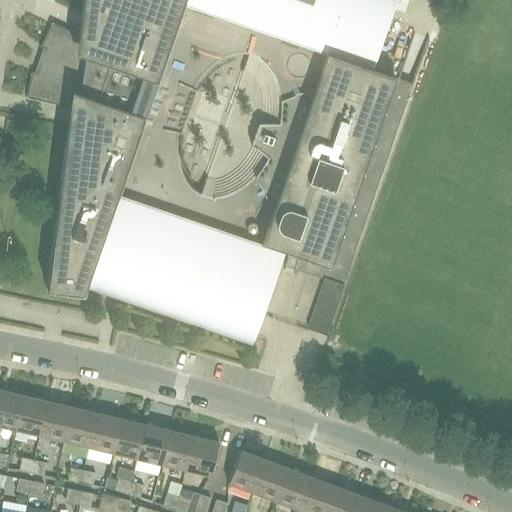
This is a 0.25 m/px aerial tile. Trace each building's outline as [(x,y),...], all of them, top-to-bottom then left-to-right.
[(394,77),(370,68),(393,0),(82,0),(78,35),(52,23),(41,47),(43,48),(34,73),(32,72),(26,98),(69,108),(68,118),(47,290),(83,294),(85,289),(251,346),(254,338),(252,337),(282,250),(289,252),(285,267),(324,281),(308,327),(318,330),(328,333),(413,85),(394,78),(394,77)] [(24,395),(0,389),(0,427),(16,431),(24,395)] [(24,395),(16,431),(40,437),(48,401),(24,395)] [(73,407),(48,401),(40,437),(64,443),(73,407)] [(73,407),(64,443),(89,448),(97,413),(73,407)] [(121,418),(97,413),(89,448),(113,454),(121,418)] [(121,418),(113,454),(137,460),(146,424),(121,418)] [(170,430),(146,424),(137,460),(161,466),(170,430)] [(194,436),(170,430),(161,466),(186,471),(194,436)] [(194,436),(186,471),(210,477),(219,441),(194,436)] [(252,493),(265,459),(241,451),(229,484),(252,493)] [(22,459),(19,471),(31,474),(34,461),(22,459)] [(288,468),(265,459),(252,493),(275,502),(288,468)] [(46,464),(34,461),(31,474),(43,476),(46,464)] [(120,479),(116,491),(129,495),(132,483),(135,472),(120,467),(116,478),(120,479)] [(288,468),(275,502),(299,511),(311,477),(288,468)] [(71,469),(68,481),(80,484),(83,472),(71,469)] [(95,474),(83,472),(80,484),(93,486),(95,474)] [(9,478),(0,475),(0,487),(7,489),(9,478)] [(324,511),(335,486),(311,477),(299,511),(302,511),(324,511)] [(31,482),(19,480),(17,492),(29,494),(31,482)] [(43,485),(31,482),(29,494),(40,496),(43,485)] [(143,486),(132,483),(129,495),(139,498),(143,486)] [(351,511),(358,494),(335,486),(324,511),(351,511)] [(80,492),(68,490),(66,502),(78,504),(80,492)] [(92,495),(80,492),(78,504),(80,505),(90,507),(92,495)] [(179,497),(175,509),(184,511),(206,511),(211,498),(193,492),(191,500),(179,497)] [(163,505),(175,509),(179,497),(167,493),(163,505)] [(377,511),(381,503),(358,494),(351,511),(377,511)] [(113,511),(117,498),(102,495),(102,497),(99,508),(97,511),(113,511)] [(128,511),(130,504),(131,502),(117,498),(113,511),(128,511)] [(212,511),(224,511),(227,504),(217,501),(212,511)] [(381,503),(377,511),(404,511),(381,503)]
